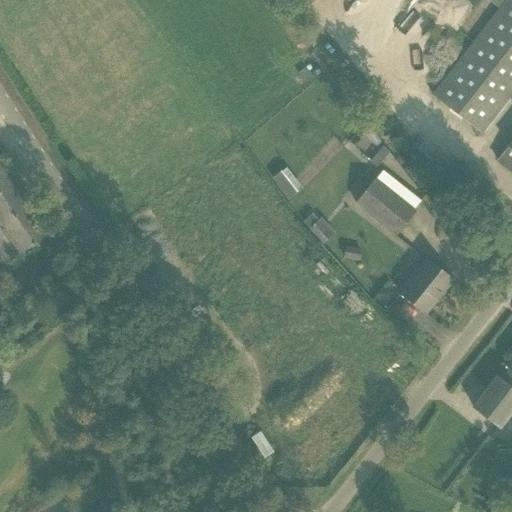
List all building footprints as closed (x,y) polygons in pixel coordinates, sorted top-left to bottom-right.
[(511,0),(504,0),(431,93),(481,133),(511,94),(511,0)] [(511,139),(496,160),(511,172),(511,139)] [(0,233),(1,235),(0,236),(0,255),(5,262),(48,233),(0,161),(0,233)] [(413,211),(398,198),(374,179),(355,202),(394,234),(413,211)] [(205,182),(140,222),(194,311),(260,272),(205,182)] [(318,220),(308,229),(322,244),(332,235),(318,220)] [(345,246),(342,258),(359,262),(361,249),(345,246)] [(426,260),(413,275),(399,293),(409,301),(424,313),(451,280),(426,260)] [(378,374),(319,330),(275,388),(288,398),(267,426),(277,434),(269,445),(305,472),(378,374)] [(511,356),(504,366),(509,370),(500,381),(496,377),(472,407),(499,428),(511,411),(511,356)]
